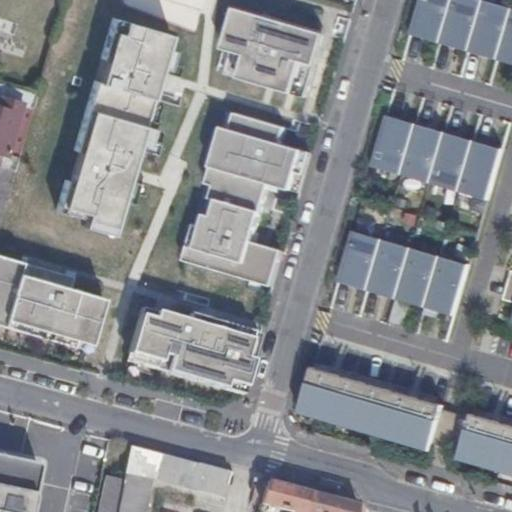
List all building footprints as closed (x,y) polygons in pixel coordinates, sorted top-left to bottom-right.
[(159,0),(120,136),(105,132),(92,175),(71,245),(117,259),(133,207),(123,204),(126,195),(136,198),(150,148),(157,150),(158,149),(164,151),(179,97),(182,98),(185,86),(183,86),(207,2),(209,2),(209,0),(159,0)] [(511,9),(478,0),(425,0),(415,37),(511,65),(511,9)] [(310,99),(328,35),(239,9),(226,51),(234,53),(228,75),(310,99)] [(0,201),(6,203),(37,96),(0,85),(0,99),(1,100),(0,103),(0,201)] [(197,226),(187,262),(275,288),(286,252),(255,243),(272,185),(303,194),(314,154),(284,145),(289,129),(230,112),(209,185),(216,187),(204,228),(197,226)] [(508,151),(391,118),(376,169),(492,203),(508,151)] [(123,204),(133,207),(136,198),(126,195),(123,204)] [(474,267),(358,234),(343,285),(459,319),(474,267)] [(0,327),(88,352),(103,299),(71,290),(74,279),(0,257),(0,327)] [(187,323),(142,310),(126,364),(243,397),(261,337),(190,316),(187,323)] [(306,366),(305,371),(440,410),(441,406),(306,366)] [(440,410),(305,371),(295,405),(430,444),(440,410)] [(295,405),(293,412),(428,452),(430,444),(295,405)] [(455,414),(440,410),(430,444),(445,449),(455,414)] [(511,431),(470,419),(455,414),(445,449),(460,453),(511,468),(511,431)] [(511,427),(471,415),(470,419),(511,431),(511,427)] [(231,474),(131,448),(122,487),(116,511),(145,511),(153,478),(225,498),(231,474)] [(511,468),(460,453),(458,460),(511,476),(511,468)] [(0,511),(31,511),(35,494),(34,490),(31,488),(0,482),(0,511)] [(116,511),(122,487),(108,483),(101,511),(116,511)] [(359,511),(360,508),(269,484),(264,505),(290,511),(359,511)]
